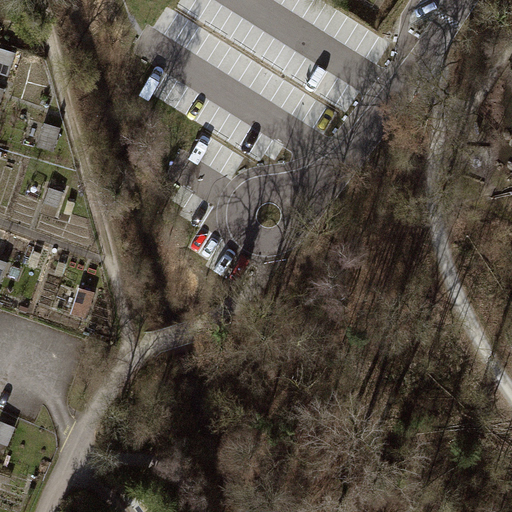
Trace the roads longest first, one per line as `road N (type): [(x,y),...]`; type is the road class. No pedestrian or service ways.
road 1 (unclassified): [(447,0),(299,189),(247,203),(246,232),(259,239),(275,239),(306,217),(469,0)]
road 2 (track): [(511,392),(473,329),(448,262),(436,183),(450,119),(397,99)]
road 3 (track): [(140,342),(228,315),(275,260),(275,239)]
